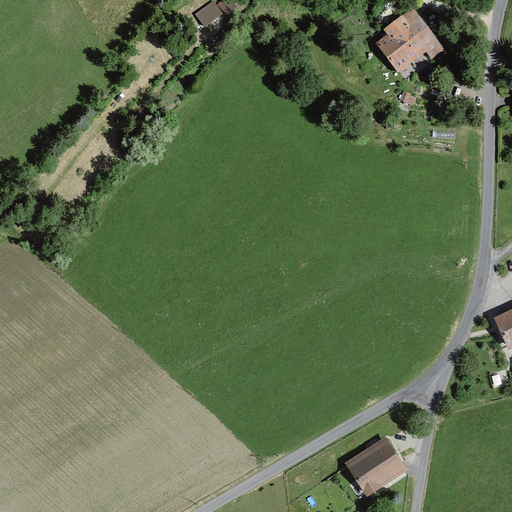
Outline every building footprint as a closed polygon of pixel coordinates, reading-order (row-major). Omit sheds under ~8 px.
[(225,14),(236,7),(232,0),(219,0),(217,2),(225,14)] [(214,1),(196,14),(206,28),(225,15),(214,1)] [(428,59),(441,50),(411,7),(379,29),(384,36),(372,44),(393,73),(423,52),(428,59)] [(511,307),(489,319),(504,351),(511,346),(511,307)] [(363,499),(405,472),(383,438),(341,464),(363,499)]
